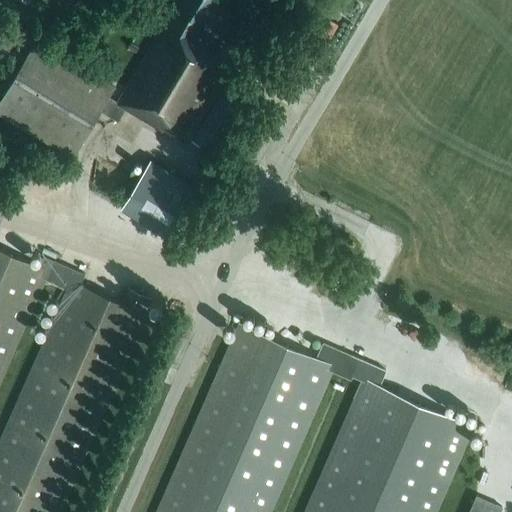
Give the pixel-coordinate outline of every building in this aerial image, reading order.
[(231,52),(197,31),(216,0),(183,0),(164,31),(160,29),(117,102),(108,97),(114,87),(36,40),(0,101),(0,115),(71,158),(79,145),(100,110),(118,121),(126,108),(163,130),(164,127),(181,137),(231,52)] [(245,31),(230,21),(220,38),(235,47),(245,31)] [(240,69),(238,67),(194,141),(216,154),(260,80),(240,69)] [(130,210),(170,236),(200,190),(160,164),(130,210)] [(0,381),(46,278),(68,288),(0,440),(0,511),(58,511),(147,313),(144,312),(150,297),(128,288),(122,302),(80,284),(85,273),(54,260),(43,255),(38,265),(0,248),(0,381)] [(352,374),(364,379),(305,511),(434,511),(472,425),(379,384),(386,370),(323,342),(316,357),(240,323),(157,511),(267,511),(331,368),(351,376),(352,374)] [(458,369),(477,375),(483,354),(480,353),(482,347),(467,342),(458,369)] [(476,495),(468,511),(499,511),(502,506),(476,495)]
